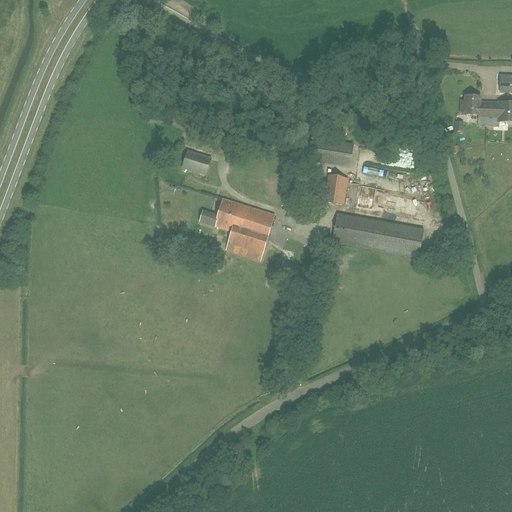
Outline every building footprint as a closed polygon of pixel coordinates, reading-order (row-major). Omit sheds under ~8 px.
[(511,94),(511,77),(501,77),(500,94),(511,94)] [(486,128),(487,104),(480,104),(481,98),(466,97),(465,102),(462,102),(461,114),(465,114),(465,116),(481,117),(480,128),(486,128)] [(501,105),(487,104),(486,128),(496,128),(496,123),(507,124),(507,126),(511,126),(511,104),(501,104),(501,105)] [(350,168),(353,146),(317,141),(313,163),(350,168)] [(188,153),(183,169),(206,175),(211,160),(188,153)] [(348,180),(328,177),(324,203),(344,206),(348,180)] [(275,217),(223,200),(218,217),(203,212),(200,223),(232,234),(226,251),(260,262),(275,217)] [(419,259),(424,232),(338,215),(333,243),(419,259)] [(303,268),(283,262),(280,272),(276,271),(275,276),(286,279),(287,277),(292,279),(292,281),(299,283),(303,268)]
